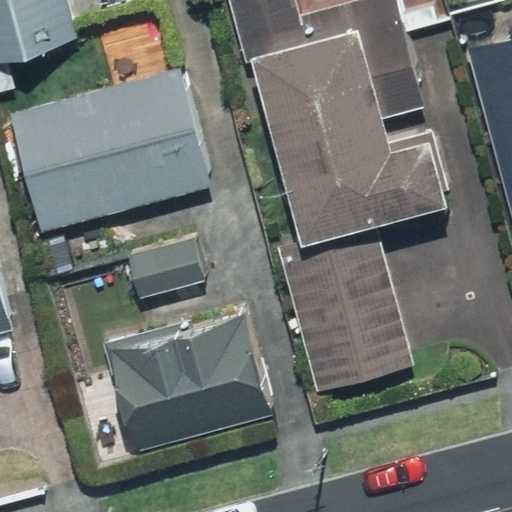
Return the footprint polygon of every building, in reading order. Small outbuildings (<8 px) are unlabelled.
[(85,0),(0,0),(0,44),(90,21),(85,0)] [(417,122),(411,99),(443,91),(418,0),(316,0),(311,2),(310,0),(248,0),(262,50),(284,44),(327,207),(304,213),(347,376),(431,354),(391,202),(473,181),(455,112),(417,122)] [(511,38),(483,47),(511,150),(511,38)] [(199,59),(27,101),(54,212),(226,170),(199,59)] [(0,325),(32,317),(2,197),(0,197),(0,325)] [(212,215),(131,234),(145,289),(226,269),(212,215)] [(268,298),(122,335),(148,440),(294,403),(268,298)]
